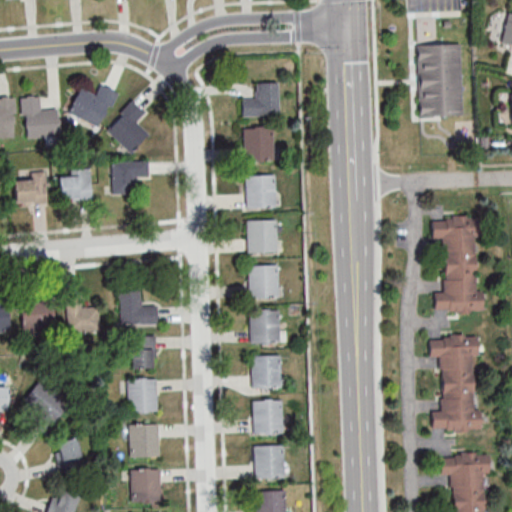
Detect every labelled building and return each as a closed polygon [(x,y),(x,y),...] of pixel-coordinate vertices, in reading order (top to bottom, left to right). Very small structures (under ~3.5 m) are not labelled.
[(511,13),(505,12),(499,44),(511,46),(511,13)] [(416,44),(417,116),(460,115),(460,43),(416,44)] [(277,82),(254,83),(254,95),(241,96),(242,116),(278,115),(277,82)] [(96,94),(80,87),(69,112),(102,127),(117,92),(100,84),(96,94)] [(58,107),(40,109),(39,96),(21,97),(24,138),(60,135),(58,107)] [(0,100),(0,138),(15,139),(15,101),(0,100)] [(145,113),(133,101),(105,129),(130,153),(150,132),(138,120),(145,113)] [(273,127),(243,127),(243,161),(273,161),(273,127)] [(112,192),(136,192),(136,177),(147,177),(147,160),(112,160),(112,192)] [(90,169),(59,170),(60,200),(91,199),(90,169)] [(245,174),(245,207),(273,207),(273,174),(245,174)] [(47,203),(45,175),(13,177),(14,205),(47,203)] [(475,312),(474,217),(431,217),(431,238),(442,238),(442,292),(433,292),(433,312),(475,312)] [(246,219),(246,252),(276,252),(276,219),(246,219)] [(248,264),(248,298),(276,298),(276,264),(248,264)] [(119,290),(119,324),(156,324),(156,302),(142,302),(142,290),(119,290)] [(98,307),(85,307),(84,300),(66,301),(67,332),(99,331),(98,307)] [(0,332),(9,332),(8,302),(0,302),(0,332)] [(21,326),(53,326),(53,302),(21,302),(21,326)] [(249,309),(249,343),(278,343),(278,309),(249,309)] [(131,368),(155,368),(155,335),(131,335),(131,368)] [(431,432),(476,429),(472,356),(476,356),(475,335),(427,337),(429,357),(438,357),(441,411),(430,411),(431,432)] [(280,387),(280,355),(252,355),(252,387),(280,387)] [(156,377),(128,377),(128,412),(156,412),(156,377)] [(18,412),(49,432),(68,401),(37,382),(18,412)] [(282,399),(252,399),(252,434),(282,434),(282,399)] [(158,456),(158,424),(129,424),(129,456),(158,456)] [(56,440),(58,469),(81,466),(78,438),(56,440)] [(282,445),(254,445),(254,478),(282,478),(282,445)] [(487,454),(439,454),(439,475),(451,475),(450,511),(482,511),(483,474),(487,474),(487,454)] [(131,468),(131,498),(158,498),(158,468),(131,468)] [(71,511),(77,497),(56,489),(46,511),(71,511)] [(284,511),(284,490),(256,490),(255,511),(284,511)]
